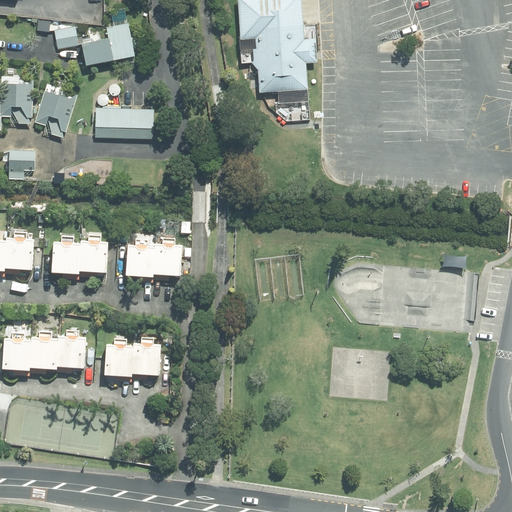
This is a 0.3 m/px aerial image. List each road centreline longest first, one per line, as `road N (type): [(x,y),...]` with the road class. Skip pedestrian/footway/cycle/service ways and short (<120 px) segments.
road 1 (secondary): [(216,509),(0,483)]
road 2 (secondary): [(216,509),(337,511)]
